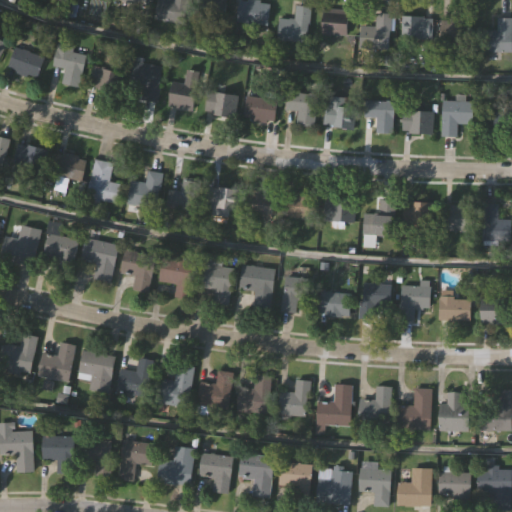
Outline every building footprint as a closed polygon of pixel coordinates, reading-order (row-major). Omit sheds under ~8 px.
[(147,0),(120,0),(120,2),(144,10),(147,0)] [(191,0),(187,23),(153,17),(156,0),(191,0)] [(257,0),(269,1),(267,25),(233,21),(234,0),(257,0)] [(278,16),(294,18),(295,3),(310,5),(307,41),(276,38),(278,16)] [(348,34),(323,34),(323,9),(348,9),(348,34)] [(389,48),(358,47),(359,25),(374,25),(375,11),(390,12),(389,48)] [(433,15),(433,37),(401,37),(401,15),(433,15)] [(511,16),(511,51),(480,51),(480,29),(496,29),(496,16),(511,16)] [(470,41),(444,41),(444,18),(470,18),(470,41)] [(0,58),(8,47),(0,41),(0,58)] [(61,82),(64,67),(52,65),(56,41),(73,44),(71,51),(87,54),(81,86),(61,82)] [(36,77),(7,67),(15,45),(44,56),(36,77)] [(157,100),(137,97),(138,93),(87,85),(90,64),(142,71),(144,63),(162,65),(157,100)] [(193,109),(167,105),(172,76),(183,78),(185,68),(199,70),(193,109)] [(236,94),(232,118),(204,113),(208,89),(236,94)] [(297,109),(286,108),(287,91),(317,93),(314,125),(296,124),(297,109)] [(243,118),(245,95),(276,98),(274,121),(243,118)] [(353,127),(324,125),(326,96),(354,97),(353,127)] [(392,100),(392,134),(377,134),(377,116),(363,116),(363,100),(392,100)] [(441,135),(441,100),(473,100),(473,122),(456,122),(456,135),(441,135)] [(433,109),(433,132),(403,132),(403,109),(433,109)] [(511,132),(486,132),(486,110),(511,110),(511,132)] [(0,136),(9,138),(1,175),(0,174),(0,136)] [(39,176),(14,171),(20,143),(45,148),(39,176)] [(86,157),(81,181),(52,175),(57,151),(86,157)] [(120,183),(116,202),(86,197),(94,158),(112,161),(108,181),(120,183)] [(131,179),(145,181),(147,169),(163,172),(156,208),(126,202),(131,179)] [(203,180),(196,213),(166,207),(169,189),(180,191),(182,176),(203,180)] [(234,213),(206,209),(210,185),(238,189),(234,213)] [(275,193),(270,217),(247,213),(251,189),(275,193)] [(314,219),(289,215),(292,190),(318,194),(314,219)] [(354,199),(353,221),(322,219),(323,197),(354,199)] [(363,212),(377,212),(378,198),(394,199),(392,235),(362,234),(363,212)] [(432,201),(432,224),(402,224),(402,201),(432,201)] [(481,241),(481,202),(497,202),(497,218),(510,218),(510,241),(481,241)] [(468,229),(441,229),(441,203),(468,203),(468,229)] [(40,228),(33,264),(9,258),(17,223),(40,228)] [(53,271),(54,261),(42,260),(45,233),(76,236),(72,273),(53,271)] [(118,244),(110,284),(92,280),(96,261),(80,257),(84,236),(118,244)] [(150,290),(134,287),(136,274),(120,272),(123,249),(155,253),(150,290)] [(158,280),(163,254),(196,259),(189,299),(173,296),(175,282),(158,280)] [(199,287),(202,263),(236,267),(232,303),(216,301),(218,289),(199,287)] [(275,269),(268,309),(248,306),(251,290),(243,289),(247,264),(275,269)] [(311,278),(308,302),(295,300),(294,310),(281,308),(285,275),(311,278)] [(429,307),(414,307),(414,320),(398,320),(399,284),(418,284),(419,280),(430,280),(429,307)] [(391,284),(389,307),(375,306),(374,318),(358,316),(361,282),(391,284)] [(348,317),(318,313),(321,289),(351,293),(348,317)] [(481,322),(481,292),(506,292),(506,322),(481,322)] [(438,320),(438,297),(470,297),(470,320),(438,320)] [(37,335),(30,372),(0,366),(0,342),(19,345),(22,332),(37,335)] [(37,374),(42,351),(57,355),(60,341),(75,344),(68,380),(37,374)] [(90,378),(86,378),(86,373),(78,372),(81,349),(114,353),(109,392),(89,389),(90,378)] [(148,395),(117,392),(120,367),(136,369),(137,356),(153,358),(148,395)] [(188,406),(154,401),(157,378),(174,380),(176,363),(194,366),(188,406)] [(215,383),(217,369),(235,371),(230,408),(197,403),(200,381),(215,383)] [(236,412),(237,386),(253,386),(253,374),(270,374),(269,413),(236,412)] [(309,379),(307,415),(278,414),(279,390),(294,391),(295,379),(309,379)] [(351,383),(350,425),(316,424),(316,401),(333,401),(334,383),(351,383)] [(390,422),(359,422),(359,398),(374,398),(374,385),(390,385),(390,422)] [(395,404),(413,404),(413,387),(430,387),(430,427),(395,427),(395,404)] [(511,430),(477,430),(477,405),(490,405),(490,387),(511,387),(511,430)] [(439,403),(446,403),(446,391),(462,391),(462,404),(470,404),(470,429),(439,429),(439,403)] [(33,471),(16,471),(16,453),(0,453),(0,430),(33,430),(33,471)] [(73,435),(73,473),(56,473),(56,458),(42,458),(42,435),(73,435)] [(93,460),(84,460),(83,439),(111,438),(111,475),(94,475),(93,460)] [(122,439),(155,443),(152,465),(136,462),(133,481),(117,479),(122,439)] [(189,485),(165,482),(171,445),(195,448),(189,485)] [(213,477),(198,475),(202,451),(233,456),(227,493),(211,490),(213,477)] [(274,456),(269,497),(251,495),(253,478),(237,476),(240,452),(274,456)] [(308,489),(277,482),(281,459),(312,466),(308,489)] [(358,490),(360,460),(377,462),(377,468),(391,469),(388,506),(372,505),(373,491),(358,490)] [(511,511),(493,511),(493,493),(477,493),(477,466),(511,466),(511,511)] [(351,503),(321,503),(321,477),(329,477),(329,467),(351,467),(351,503)] [(431,505),(397,505),(397,468),(431,468),(431,505)] [(439,497),(439,470),(470,470),(470,497),(439,497)]
